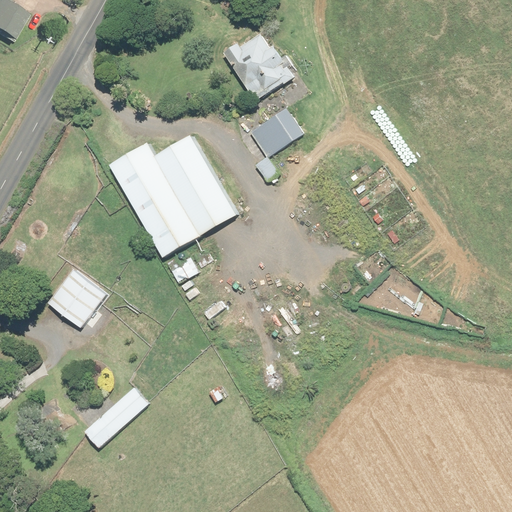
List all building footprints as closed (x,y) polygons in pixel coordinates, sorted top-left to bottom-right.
[(29,16),(0,0),(0,31),(15,40),(29,16)] [(272,50),(264,37),(244,49),(243,47),(229,56),(259,103),(296,79),(276,48),(272,50)] [(306,136),(290,111),(255,135),(271,159),(306,136)] [(240,217),(195,138),(159,158),(152,145),(114,167),(167,259),(240,217)] [(282,175),(271,160),(260,168),(271,183),(282,175)] [(202,274),(194,261),(184,266),(180,259),(170,265),(182,286),(202,274)] [(110,296),(78,272),(53,306),(85,330),(110,296)] [(152,406),(137,389),(88,433),(103,450),(152,406)] [(223,389),(213,394),(219,405),(229,400),(223,389)]
